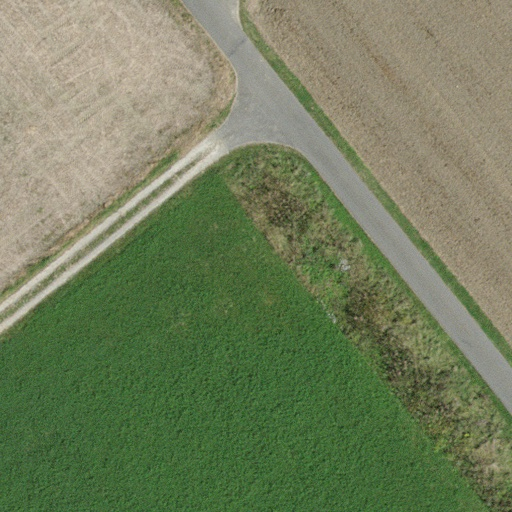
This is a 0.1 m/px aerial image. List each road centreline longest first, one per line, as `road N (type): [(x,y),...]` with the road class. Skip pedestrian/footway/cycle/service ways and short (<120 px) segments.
road 1 (unclassified): [(511,388),(197,0)]
road 2 (track): [(281,100),(0,307)]
